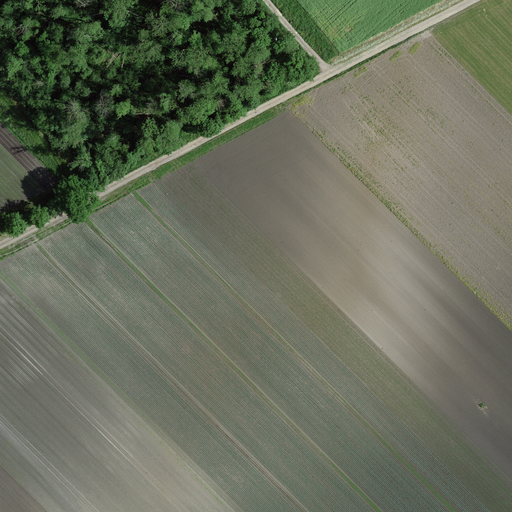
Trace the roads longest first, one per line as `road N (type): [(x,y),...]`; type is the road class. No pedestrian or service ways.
road 1 (track): [(0,250),(333,61)]
road 2 (track): [(333,61),(459,0)]
